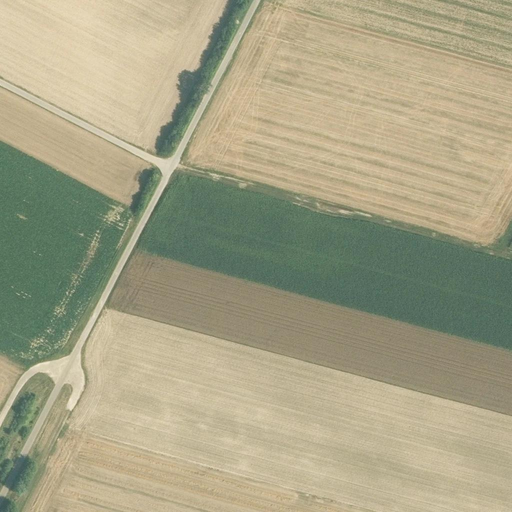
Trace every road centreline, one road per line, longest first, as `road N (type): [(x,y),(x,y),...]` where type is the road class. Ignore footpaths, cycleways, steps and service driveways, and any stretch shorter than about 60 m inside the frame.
road 1 (track): [(257,0),(0,497)]
road 2 (track): [(0,86),(169,170),(511,262)]
road 3 (track): [(0,421),(25,377),(41,367),(66,368),(79,380),(23,511)]
